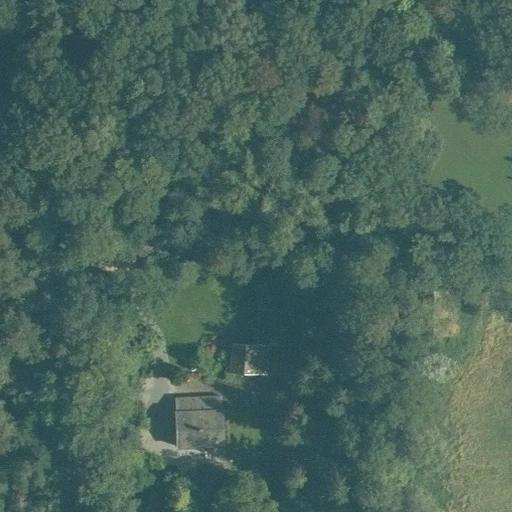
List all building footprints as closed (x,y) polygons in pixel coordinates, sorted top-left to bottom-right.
[(424,273),(425,332),(460,332),(459,272),(424,273)] [(230,372),(254,374),(256,344),(232,342),(230,372)] [(285,387),(278,394),(292,405),(298,398),(285,387)] [(176,398),(178,446),(221,445),(219,397),(176,398)] [(266,480),(261,465),(247,469),(251,484),(266,480)]
